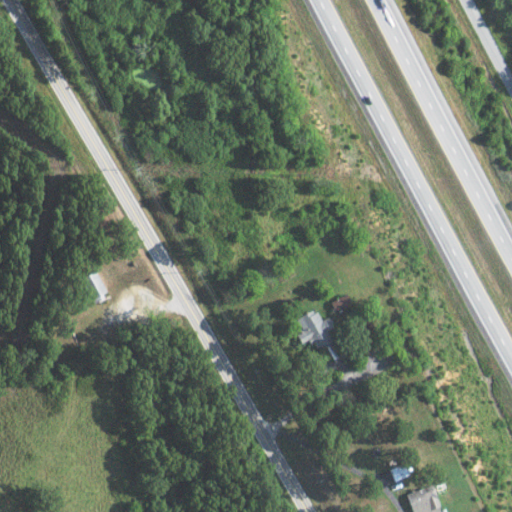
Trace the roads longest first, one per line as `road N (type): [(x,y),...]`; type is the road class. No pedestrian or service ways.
road 1 (residential): [(306,511),(11,0)]
road 2 (trunk): [(319,0),(511,358)]
road 3 (trunk): [(511,259),(372,0)]
